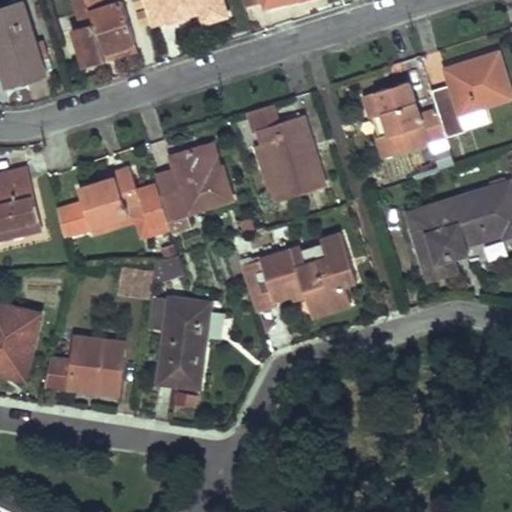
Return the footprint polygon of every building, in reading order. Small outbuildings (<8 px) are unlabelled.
[(23,79),(46,72),(23,0),(0,6),(0,8),(2,12),(0,12),(0,75),(20,70),(23,79)] [(107,0),(75,0),(80,14),(89,10),(95,23),(74,29),(88,65),(108,59),(102,45),(114,42),(116,48),(137,43),(123,0),(116,0),(108,2),(107,0)] [(222,0),(144,0),(152,25),(201,10),(205,21),(227,14),(222,0)] [(114,42),(102,45),(108,59),(138,49),(137,43),(116,48),(114,42)] [(450,85),(431,90),(437,107),(447,136),(463,131),(457,115),(511,98),(511,93),(499,53),(445,69),(450,85)] [(409,81),(366,95),(372,117),(384,113),(390,131),(378,135),(386,157),(447,136),(437,107),(420,112),(409,81)] [(325,185),(302,114),(277,122),(271,102),(248,110),(255,129),(258,127),(262,144),(280,199),(325,185)] [(262,144),(254,147),(272,202),(280,199),(262,144)] [(183,190),(161,196),(169,225),(170,228),(172,231),(191,225),(187,213),(231,198),(222,168),(220,168),(212,145),(173,156),(183,190)] [(26,168),(0,174),(0,237),(41,227),(26,168)] [(101,182),(80,189),(92,227),(130,215),(128,209),(141,204),(150,231),(169,225),(161,196),(157,186),(138,192),(131,169),(109,177),(109,180),(101,182)] [(511,182),(511,180),(469,193),(485,239),(503,234),(505,239),(511,236),(511,182)] [(469,193),(408,213),(429,279),(459,271),(454,255),(452,249),(466,246),(485,239),(469,193)] [(79,200),(57,207),(64,237),(88,229),(79,200)] [(142,237),(170,228),(169,225),(150,231),(141,204),(128,209),(130,215),(92,227),(95,235),(137,222),(142,237)] [(302,245),(241,264),(256,311),(277,304),(274,298),(291,292),(304,289),(304,293),(311,314),(351,301),(346,283),(358,279),(343,234),(322,240),(325,249),(305,255),(302,245)] [(466,246),(452,249),(454,255),(469,252),(466,246)] [(176,256),(154,263),(152,286),(183,275),(176,256)] [(201,384),(212,302),(169,297),(168,300),(164,330),(158,380),(201,384)] [(168,300),(150,299),(147,329),(164,330),(168,300)] [(40,313),(0,303),(0,358),(0,357),(28,364),(40,313)] [(119,392),(126,341),(74,335),(72,359),(49,357),(45,385),(68,388),(68,385),(119,392)]
